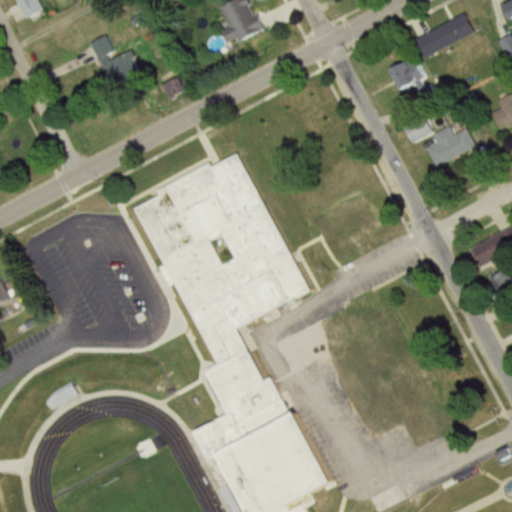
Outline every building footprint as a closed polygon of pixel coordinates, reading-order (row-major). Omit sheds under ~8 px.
[(46,11),(41,0),(19,0),(28,19),(46,11)] [(270,29),(256,0),(241,0),(226,8),(235,28),(227,31),(234,46),(270,29)] [(480,34),(471,15),(421,38),(430,57),(480,34)] [(92,44),(110,88),(143,74),(133,51),(118,57),(110,36),(92,44)] [(511,65),(511,36),(501,42),(511,66),(511,65)] [(430,83),(425,60),(396,67),(402,89),(430,83)] [(511,97),(493,106),(503,130),(511,126),(511,97)] [(417,144),(439,132),(431,117),(409,129),(417,144)] [(459,135),(455,127),(438,135),(443,145),(432,150),(440,167),(480,148),(471,129),(459,135)] [(247,327),(320,288),(248,154),(223,167),(220,163),(169,190),(171,194),(147,208),(230,364),(217,372),(239,413),(204,432),(219,459),(225,456),(254,511),(321,511),(314,497),(342,482),(303,409),(300,411),(282,378),(276,381),(247,327)] [(303,217),(311,233),(360,207),(352,191),(303,217)] [(315,236),(324,252),(373,225),(364,210),(315,236)] [(508,255),(498,237),(476,249),(486,267),(508,255)] [(496,288),(511,284),(511,271),(493,276),(496,288)] [(0,306),(13,301),(5,282),(0,284),(0,306)] [(458,431),(401,308),(358,328),(350,311),(284,342),(297,370),(342,349),(345,356),(336,361),(373,440),(411,422),(423,448),(458,431)]
